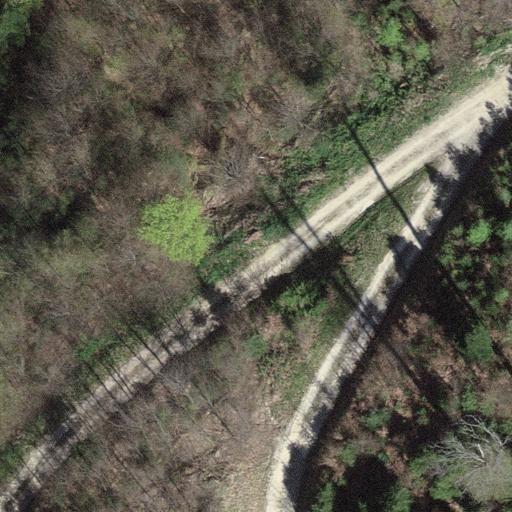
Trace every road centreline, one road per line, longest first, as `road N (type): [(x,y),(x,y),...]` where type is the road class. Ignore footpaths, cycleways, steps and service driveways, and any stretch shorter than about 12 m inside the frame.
road 1 (track): [(0,503),(100,389),(469,107)]
road 2 (track): [(511,82),(469,107),(343,371),(311,511)]
